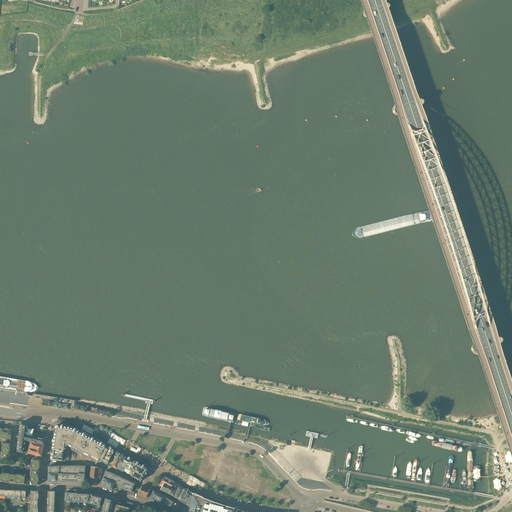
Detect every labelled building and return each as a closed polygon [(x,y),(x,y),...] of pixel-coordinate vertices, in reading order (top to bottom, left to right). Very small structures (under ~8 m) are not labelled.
[(203,410),(201,418),(229,423),(233,424),(234,416),(203,410)] [(239,416),(237,421),(268,428),(270,423),(239,416)] [(20,423),(17,440),(16,452),(23,453),(25,441),(31,442),(43,445),(44,440),(26,436),(27,424),(20,423)] [(89,441),(77,435),(71,432),(72,429),(73,428),(71,426),(62,425),(60,426),(60,427),(55,426),(50,459),(65,462),(65,461),(67,461),(68,461),(70,449),(93,462),(94,460),(97,462),(98,460),(107,465),(112,454),(113,453),(104,449),(105,446),(92,440),(91,442),(89,441)] [(0,438),(4,439),(4,443),(10,444),(11,430),(0,428),(0,438)] [(89,441),(90,439),(91,438),(90,435),(82,431),(79,432),(79,433),(77,435),(89,441)] [(340,438),(334,467),(349,470),(355,442),(340,438)] [(459,443),(439,438),(437,443),(458,448),(459,443)] [(43,445),(31,442),(30,443),(30,444),(29,445),(30,445),(28,453),(27,453),(27,454),(32,455),(41,457),(42,452),(43,445)] [(355,442),(349,470),(365,473),(371,445),(355,442)] [(1,454),(0,457),(9,458),(10,444),(4,443),(1,443),(1,454)] [(114,451),(113,451),(115,449),(106,444),(105,446),(104,449),(113,453),(114,451)] [(116,469),(117,469),(122,456),(116,452),(114,451),(113,453),(112,454),(115,455),(113,460),(111,466),(116,469)] [(478,492),(480,490),(478,453),(475,452),(473,453),(473,469),(471,468),(467,468),(466,470),(465,460),(463,459),(461,460),(461,463),(461,488),(463,491),(466,491),(467,495),(469,495),(470,485),(473,485),(473,491),(475,494),(477,494),(478,492)] [(146,473),(147,471),(137,466),(138,464),(135,463),(134,465),(124,460),(125,457),(122,456),(117,469),(131,477),(131,478),(140,483),(141,481),(142,482),(144,476),(145,472),(146,473)] [(134,465),(135,463),(136,461),(127,456),(126,458),(125,457),(124,460),(134,465)] [(38,474),(40,461),(31,460),(30,471),(30,474),(30,485),(38,485),(38,474)] [(137,466),(147,471),(147,470),(147,469),(147,467),(140,463),(138,464),(137,466)] [(47,482),(84,484),(85,466),(72,466),(48,466),(47,482)] [(98,468),(96,468),(91,467),(89,484),(96,485),(97,479),(100,480),(102,470),(98,468)] [(125,490),(131,492),(135,484),(112,473),(105,471),(101,482),(103,483),(102,487),(112,490),(114,485),(124,490),(125,490)] [(0,481),(10,482),(24,484),(25,476),(14,474),(13,474),(11,474),(0,473),(0,481)] [(169,495),(169,494),(174,484),(175,482),(165,476),(164,479),(163,478),(162,479),(162,480),(159,485),(162,487),(160,490),(163,491),(169,495)] [(504,488),(504,479),(496,479),(496,489),(504,488)] [(184,487),(179,484),(175,482),(174,485),(174,484),(169,494),(173,497),(178,500),(183,490),(184,489),(183,489),(184,487)] [(144,497),(145,498),(149,489),(141,486),(138,494),(138,495),(139,495),(142,497),(144,497)] [(189,507),(192,494),(190,492),(189,493),(188,493),(186,492),(187,491),(184,489),(184,490),(183,490),(178,500),(189,507)] [(17,490),(16,490),(15,499),(17,499),(18,499),(18,501),(20,501),(20,499),(25,499),(25,493),(25,491),(19,490),(17,490)] [(159,494),(153,491),(148,500),(153,503),(155,500),(164,504),(163,505),(171,507),(171,506),(175,507),(175,508),(180,510),(182,507),(173,502),(164,497),(159,494)] [(86,503),(96,505),(100,506),(102,498),(88,494),(65,492),(65,501),(86,503)] [(204,499),(192,494),(189,507),(187,511),(246,511),(245,511),(244,511),(242,511),(243,511),(236,510),(235,511),(233,511),(234,509),(223,506),(213,502),(204,499)] [(108,511),(110,506),(112,501),(105,499),(101,511),(108,511)]
